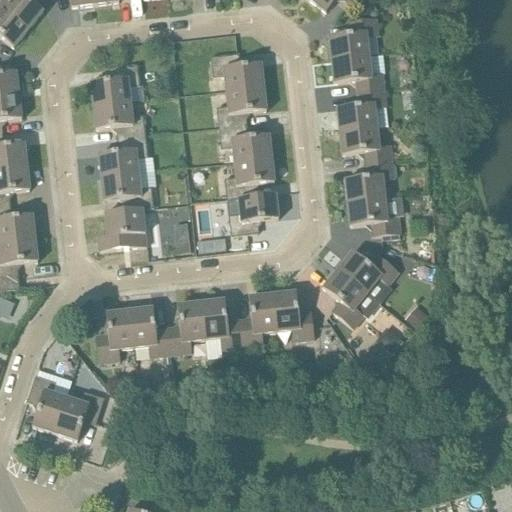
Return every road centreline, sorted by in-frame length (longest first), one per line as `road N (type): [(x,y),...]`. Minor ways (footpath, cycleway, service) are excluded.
road 1 (residential): [(292,57),(252,21),(82,37),(55,74),(80,291)]
road 2 (residential): [(80,291),(277,271),(309,227),(292,57)]
road 3 (residential): [(0,419),(37,331),(80,291)]
